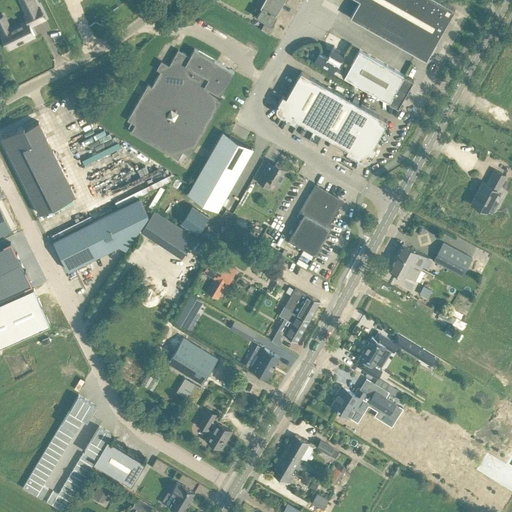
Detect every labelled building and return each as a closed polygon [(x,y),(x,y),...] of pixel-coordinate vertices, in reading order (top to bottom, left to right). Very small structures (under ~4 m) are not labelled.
[(264,0),(261,7),(262,8),(257,16),(265,21),(264,23),(269,26),(271,24),(272,25),(277,16),(275,15),(276,13),(277,14),(284,0),(264,0)] [(359,0),(350,16),(426,60),(448,22),(455,9),(442,1),(439,0),(359,0)] [(182,14),(190,23),(204,10),(196,1),(182,14)] [(12,20),(4,25),(9,34),(7,34),(15,49),(42,35),(36,25),(51,17),(46,7),(43,8),(40,3),(30,9),(33,14),(30,15),(33,21),(16,29),(12,20)] [(334,45),(327,57),(320,52),(313,63),(333,74),(345,51),(344,53),(334,47),(335,45),(334,45)] [(135,124),(131,131),(178,159),(183,151),(190,156),(224,96),(221,94),(234,71),(194,48),(190,56),(178,49),(165,72),(161,70),(152,86),(148,83),(127,119),(135,124)] [(344,76),(389,101),(404,74),(360,49),(344,76)] [(377,148),(373,146),(388,120),(301,71),(286,97),(283,95),(278,103),(279,104),(278,105),(277,105),(276,107),(277,110),(278,112),(280,114),(284,116),(285,115),(286,116),(285,117),(295,123),(297,119),(348,148),(346,152),(356,157),(357,156),(358,157),(358,158),(362,161),(365,161),(367,161),(369,160),(371,158),(370,158),(371,156),(372,157),(377,148)] [(404,74),(389,101),(398,106),(404,95),(407,97),(410,92),(407,90),(413,79),(404,74)] [(26,127),(25,125),(24,125),(23,125),(18,128),(2,136),(40,213),(76,195),(39,121),(26,127)] [(104,128),(94,133),(103,153),(119,147),(116,141),(110,144),(104,128)] [(224,132),(189,192),(217,208),(251,148),(224,132)] [(76,150),(81,157),(89,152),(83,145),(76,150)] [(276,162),(274,165),(269,162),(258,181),(269,187),(272,181),(279,185),(288,169),(279,164),(276,162)] [(471,202),(487,210),(506,175),(495,169),(487,183),(483,181),(471,202)] [(289,239),(307,250),(315,255),(330,228),(326,226),(341,200),(315,185),(310,193),(300,211),(304,213),(289,239)] [(140,197),(54,240),(68,269),(119,244),(126,249),(148,215),(140,197)] [(191,204),(180,221),(197,232),(208,215),(191,204)] [(0,207),(0,234),(11,229),(0,207)] [(141,230),(155,239),(168,218),(155,209),(141,230)] [(11,241),(0,246),(0,296),(31,283),(11,241)] [(433,259),(462,275),(472,257),(443,242),(433,259)] [(403,243),(397,254),(421,267),(427,256),(403,243)] [(421,267),(397,254),(389,269),(404,277),(406,274),(415,279),(421,267)] [(214,255),(205,271),(216,277),(208,291),(217,297),(225,283),(227,284),(237,268),(214,255)] [(250,285),(251,285),(255,278),(254,278),(248,274),(242,271),(238,279),(238,280),(249,286),(250,285)] [(417,293),(426,297),(430,289),(421,285),(417,293)] [(287,306),(310,319),(320,301),(308,294),(295,287),(285,305),(287,306)] [(34,288),(0,302),(0,346),(50,324),(34,288)] [(190,294),(174,323),(186,330),(202,301),(190,294)] [(310,319),(287,306),(282,315),(291,320),(288,326),(284,333),(297,340),(310,319)] [(438,314),(453,323),(456,318),(442,309),(438,314)] [(372,322),(374,317),(361,312),(359,317),(372,322)] [(257,331),(251,328),(246,336),(252,339),(257,331)] [(361,358),(357,365),(378,377),(382,370),(379,368),(374,364),(385,345),(391,349),(394,351),(398,344),(430,364),(435,356),(397,333),(393,340),(378,331),(374,337),(372,336),(359,357),(359,356),(359,357),(361,358)] [(168,362),(194,378),(202,383),(218,357),(184,336),(168,362)] [(17,362),(0,390),(0,467),(13,475),(28,451),(29,452),(77,374),(61,341),(17,362)] [(262,352),(252,369),(267,377),(279,355),(265,347),(264,347),(257,343),(255,348),(262,352)] [(140,383),(152,390),(163,369),(151,363),(140,383)] [(388,383),(385,388),(400,398),(403,393),(388,383)] [(364,399),(368,393),(358,387),(355,393),(342,385),(338,391),(339,392),(332,405),(350,416),(361,397),(364,399)] [(368,400),(390,414),(397,402),(375,389),(368,400)] [(78,394),(69,410),(75,413),(84,398),(78,394)] [(84,398),(75,413),(81,417),(90,402),(84,398)] [(90,402),(81,417),(83,418),(87,421),(96,405),(90,402)] [(208,408),(198,424),(207,429),(207,428),(211,431),(216,433),(211,442),(221,448),(232,430),(222,424),(221,425),(216,422),(212,420),(217,413),(208,408)] [(69,410),(65,416),(79,424),(83,418),(81,417),(75,413),(69,410)] [(65,416),(62,422),(75,430),(79,424),(65,416)] [(62,422),(58,428),(72,436),(75,430),(62,422)] [(99,426),(91,439),(97,443),(105,429),(99,426)] [(58,428),(55,434),(68,442),(72,436),(58,428)] [(105,429),(97,443),(103,446),(111,433),(105,429)] [(55,434),(51,440),(65,448),(68,442),(55,434)] [(300,457),(309,442),(295,434),(279,462),(292,470),(295,466),(299,469),(305,459),(300,457)] [(317,446),(330,454),(335,447),(321,438),(317,446)] [(91,439),(88,444),(100,452),(103,446),(97,443),(91,439)] [(108,439),(94,461),(132,484),(145,461),(108,439)] [(51,440),(48,445),(61,453),(65,448),(51,440)] [(88,444),(85,449),(96,457),(100,452),(88,444)] [(48,445),(45,450),(58,458),(61,453),(48,445)] [(45,450),(41,455),(55,463),(58,458),(45,450)] [(83,452),(80,457),(86,461),(92,464),(95,459),(83,452)] [(41,455),(38,460),(52,469),(55,463),(41,455)] [(80,457),(77,462),(89,470),(92,464),(89,463),(86,461),(80,457)] [(38,460),(35,465),(49,474),(52,469),(38,460)] [(77,462),(74,467),(86,475),(89,470),(77,462)] [(292,470),(279,462),(272,472),(286,481),(286,480),(290,482),(294,475),(291,473),(292,470)] [(328,477),(336,484),(344,472),(347,468),(339,462),(336,466),(328,477)] [(35,465),(32,471),(46,479),(49,474),(35,465)] [(74,467),(70,473),(83,480),(86,475),(74,467)] [(32,471),(26,481),(40,489),(43,484),(46,479),(32,471)] [(70,473),(67,478),(79,485),(83,480),(70,473)] [(314,474),(311,479),(317,483),(321,478),(314,474)] [(92,497),(103,503),(115,482),(103,476),(92,497)] [(67,478),(64,483),(76,490),(79,485),(67,478)] [(26,481),(23,486),(36,494),(42,497),(48,487),(43,484),(40,489),(26,481)] [(169,505),(181,511),(182,511),(195,491),(182,483),(182,484),(177,481),(171,491),(176,494),(169,505)] [(64,483),(61,488),(73,495),(76,490),(64,483)] [(58,493),(55,498),(67,506),(73,495),(61,488),(58,493)] [(53,490),(47,500),(64,511),(67,506),(55,498),(58,493),(53,490)] [(312,503),(323,509),(329,499),(317,493),(312,503)] [(129,510),(131,511),(138,511),(148,511),(152,506),(137,496),(129,510)] [(282,511),(301,511),(302,511),(288,502),(282,511)]
